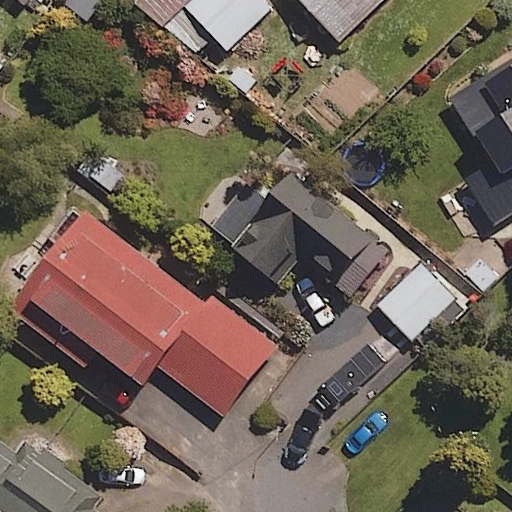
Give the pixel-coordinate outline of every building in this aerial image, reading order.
[(179,0),(133,0),(159,23),(179,0)] [(266,3),(263,0),(188,0),(164,26),(193,53),(211,33),(226,47),(266,3)] [(375,0),(301,0),(336,37),(375,0)] [(511,172),(511,74),(458,106),(500,179),(511,172)] [(266,152),(207,224),(276,279),(298,252),(350,294),(385,250),(266,152)] [(269,341),(71,203),(0,304),(88,366),(77,381),(118,411),(152,363),(220,410),(269,341)] [(459,289),(425,254),(376,302),(410,337),(459,289)] [(77,478),(84,469),(47,441),(40,449),(27,439),(17,452),(0,438),(0,499),(15,511),(101,511),(84,498),(91,489),(77,478)]
